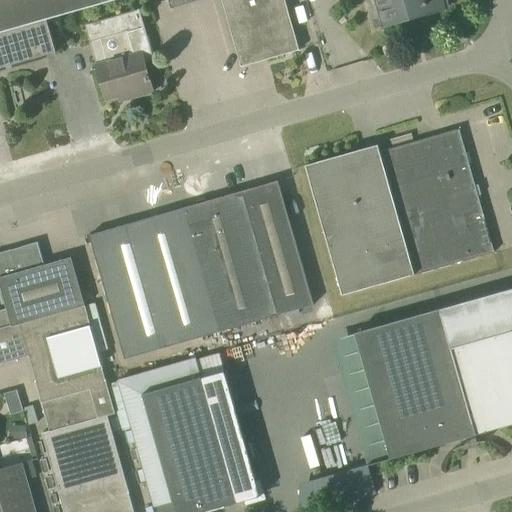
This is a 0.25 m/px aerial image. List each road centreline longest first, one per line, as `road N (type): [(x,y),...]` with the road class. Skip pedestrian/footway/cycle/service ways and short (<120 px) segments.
road 1 (unclassified): [(511,49),(0,196)]
road 2 (unknown): [(319,511),(285,399),(303,359),(333,326),(511,268)]
